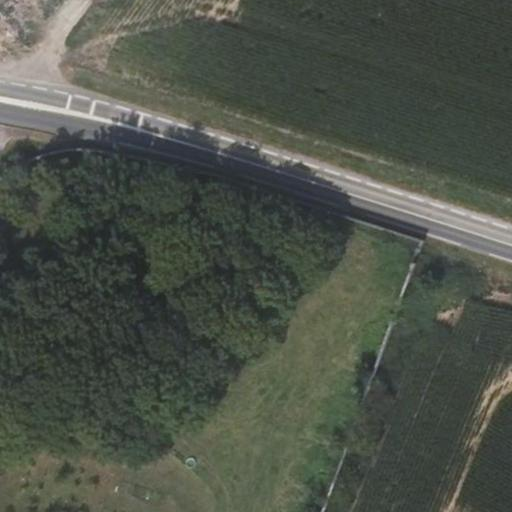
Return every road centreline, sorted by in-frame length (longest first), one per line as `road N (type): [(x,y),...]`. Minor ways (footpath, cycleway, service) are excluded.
road 1 (tertiary): [(127,126),(511,244)]
road 2 (tertiary): [(127,126),(76,104),(0,88)]
road 3 (tertiary): [(0,106),(127,126)]
